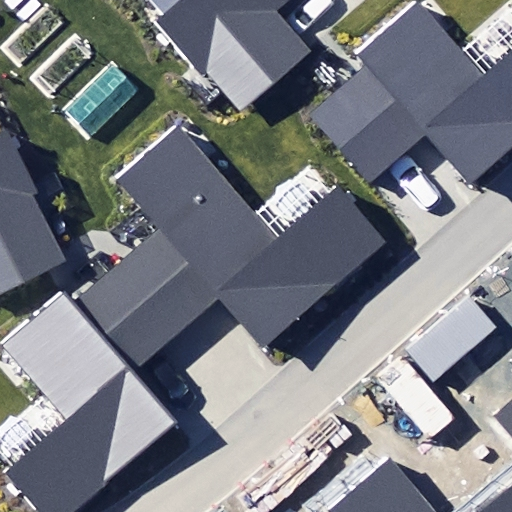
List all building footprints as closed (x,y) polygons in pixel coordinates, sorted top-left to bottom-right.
[(242,106),(307,51),(273,10),(284,0),(182,0),(156,23),(200,75),(209,67),(242,106)] [(425,135),(471,187),(511,150),(511,50),(481,78),(416,4),(357,56),(366,65),(309,115),(370,183),(425,135)] [(160,225),(116,263),(174,330),(217,293),(261,343),(380,241),(336,191),(280,239),(184,127),(122,181),(160,225)] [(0,293),(66,262),(5,134),(0,136),(0,293)] [(174,330),(116,263),(73,300),(66,292),(8,342),(74,418),(7,476),(38,511),(69,511),(172,425),(126,371),(174,330)] [(511,399),(492,416),(511,440),(511,399)] [(332,511),(511,511),(511,489),(484,511),(437,511),(392,457),(330,509),(332,511)]
